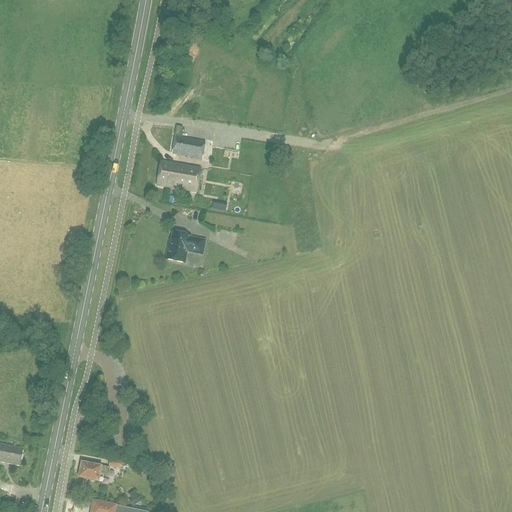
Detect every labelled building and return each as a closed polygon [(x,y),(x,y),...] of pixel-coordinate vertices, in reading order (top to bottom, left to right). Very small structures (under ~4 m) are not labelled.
[(209,58),(204,88),(243,94),(248,64),(209,58)] [(217,123),(218,115),(202,112),(201,120),(217,123)] [(202,158),(205,141),(174,136),(171,153),(202,158)] [(216,160),(216,189),(256,188),(255,160),(216,160)] [(196,192),(200,168),(161,161),(157,185),(196,192)] [(227,216),(224,232),(256,238),(259,222),(227,216)] [(187,247),(187,245),(202,248),(204,240),(189,237),(189,235),(173,231),(170,244),(187,247)] [(186,250),(201,253),(202,248),(187,245),(187,247),(170,244),(169,243),(166,258),(184,262),(186,250)] [(0,461),(19,465),(22,448),(0,443),(0,461)] [(120,468),(121,462),(110,459),(108,466),(120,468)] [(93,465),(81,463),(79,477),(98,480),(99,473),(108,475),(109,467),(100,465),(93,464),(93,465)] [(151,511),(148,511),(93,500),(90,511),(151,511)]
